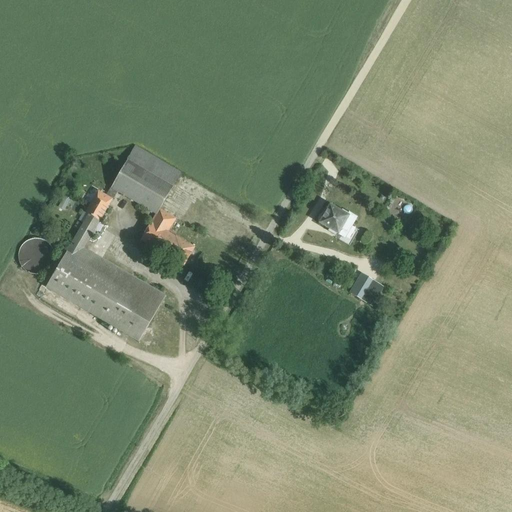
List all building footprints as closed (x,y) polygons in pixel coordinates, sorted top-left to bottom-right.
[(136,144),(127,160),(173,187),(182,171),(136,144)] [(173,187),(127,160),(111,188),(118,192),(156,214),(157,214),(160,209),(173,187)] [(111,188),(106,196),(112,200),(113,197),(114,198),(118,192),(111,188)] [(106,196),(98,191),(86,213),(89,215),(100,221),(112,200),(106,196)] [(65,210),(70,199),(64,196),(59,207),(65,210)] [(347,216),(330,206),(325,215),(323,214),(321,215),(320,216),(319,218),(319,219),(319,221),(320,222),(320,223),(345,238),(356,217),(349,213),(347,216)] [(176,219),(160,209),(157,214),(156,214),(151,223),(168,232),(176,219)] [(89,215),(67,252),(78,259),(83,249),(100,221),(89,215)] [(168,232),(151,223),(141,240),(158,250),(168,232)] [(194,247),(175,236),(175,237),(168,232),(158,250),(165,254),(184,265),(194,247)] [(53,264),(54,257),(53,250),(49,244),(43,240),(36,239),(29,240),(23,244),(20,250),(18,257),(20,264),(24,270),(30,274),(36,275),(43,273),(49,269),(53,264)] [(166,297),(83,249),(78,259),(67,252),(46,288),(139,342),(166,297)] [(374,281),(362,274),(350,293),(362,300),(362,299),(366,292),(368,293),(374,281)] [(374,281),(368,293),(366,292),(362,299),(372,306),(384,287),(374,281)]
